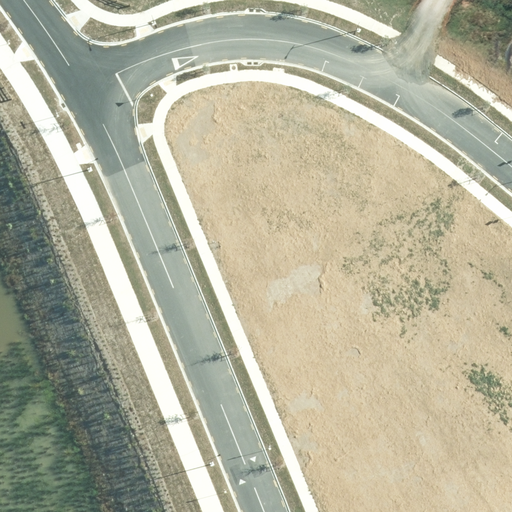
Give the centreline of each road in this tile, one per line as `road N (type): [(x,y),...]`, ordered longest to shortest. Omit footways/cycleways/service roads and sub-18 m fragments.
road 1 (residential): [(511,176),(362,66),(295,42),(204,39),(84,85)]
road 2 (residential): [(84,85),(259,511)]
